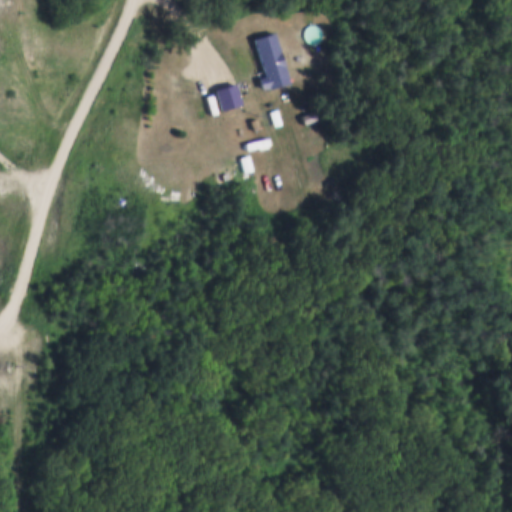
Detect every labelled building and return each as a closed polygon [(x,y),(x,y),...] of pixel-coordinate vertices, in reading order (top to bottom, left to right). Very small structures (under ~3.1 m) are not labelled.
[(252,35),(273,29),(288,80),(262,88),(259,76),(264,74),(252,35)] [(213,87),(234,80),(240,101),(219,107),(213,87)] [(268,109),(278,106),(282,122),(273,124),(268,109)] [(248,118),(256,115),(260,126),(251,129),(248,118)] [(220,162),(226,160),(228,169),(223,170),(220,162)]
